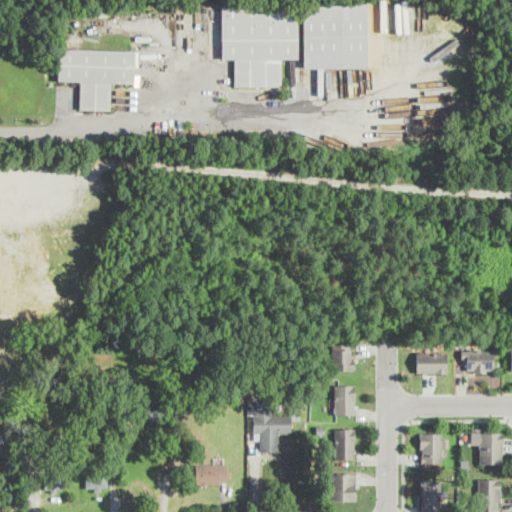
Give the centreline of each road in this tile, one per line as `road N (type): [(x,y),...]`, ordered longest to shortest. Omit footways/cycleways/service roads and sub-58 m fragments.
road 1 (residential): [(387,511),(386,334)]
road 2 (residential): [(387,406),(511,403)]
